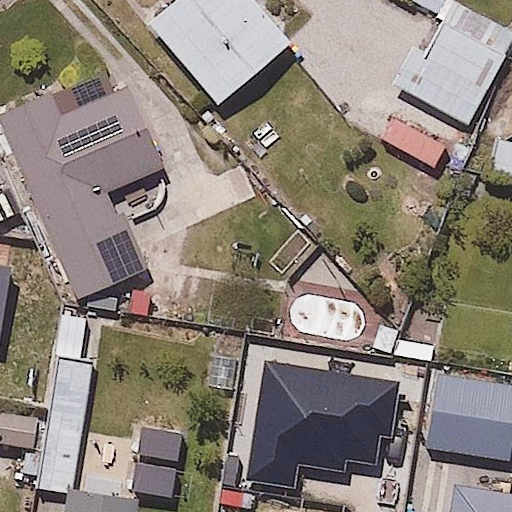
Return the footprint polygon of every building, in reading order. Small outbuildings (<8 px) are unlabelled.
[(295,33),(267,0),(146,0),(136,9),(216,101),(295,33)] [(511,39),(511,22),(468,0),(444,0),(402,83),(471,119),(511,39)] [(64,67),(0,95),(0,116),(76,289),(150,256),(117,182),(171,158),(132,71),(77,95),(64,67)] [(474,140),(387,101),(372,134),(459,173),(474,140)] [(511,132),(490,126),(477,169),(511,179),(511,132)] [(0,391),(1,391),(13,332),(4,254),(0,248),(0,391)] [(437,361),(442,336),(387,325),(389,313),(279,291),(272,329),(437,361)] [(92,374),(94,361),(56,355),(48,406),(42,448),(37,481),(74,487),(76,475),(81,441),(92,374)] [(511,450),(511,382),(421,366),(408,437),(511,456),(511,450)] [(133,380),(92,374),(81,441),(123,447),(133,380)] [(0,441),(42,448),(48,406),(3,399),(0,419),(0,441)] [(511,511),(511,481),(421,465),(413,510),(423,511),(511,511)] [(70,511),(136,511),(140,485),(76,475),(74,487),(70,511)]
